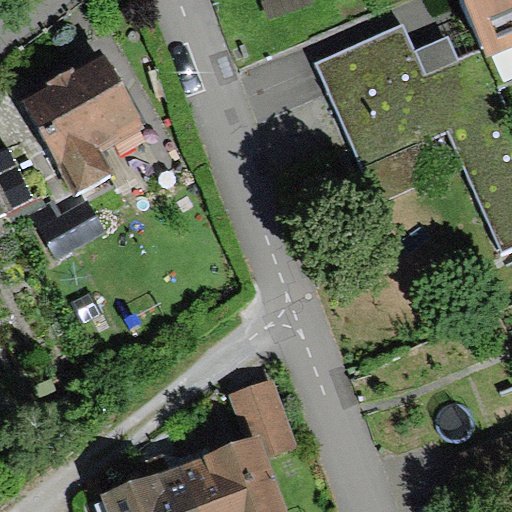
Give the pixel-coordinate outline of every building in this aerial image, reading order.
[(511,0),(471,0),(493,48),(511,39),(511,0)] [(344,51),(317,63),(379,200),(439,173),(426,145),(450,135),(503,251),(511,246),(511,121),(481,54),(463,62),(452,38),(417,54),(403,24),(344,51)] [(53,99),(13,122),(67,212),(107,189),(86,154),(138,125),(107,70),(54,100),(53,99)] [(0,181),(0,216),(14,210),(0,181)] [(223,449),(180,464),(197,511),(286,511),(259,436),(223,449)] [(99,511),(197,511),(180,464),(137,479),(94,494),(99,511)]
